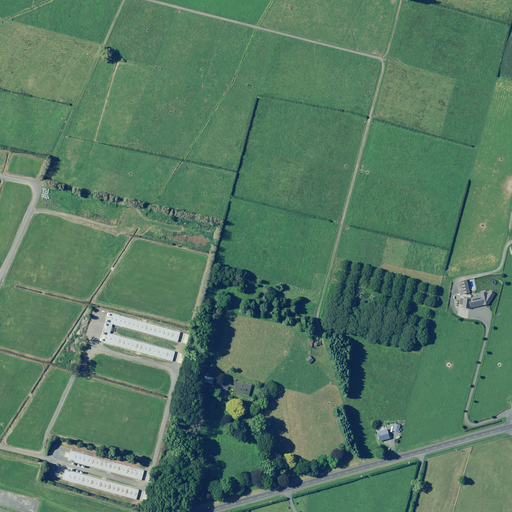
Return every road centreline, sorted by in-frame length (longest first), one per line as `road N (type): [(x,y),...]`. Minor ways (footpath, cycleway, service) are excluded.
road 1 (track): [(142,0),(380,59),(317,320),(365,467)]
road 2 (unclassified): [(511,426),(203,511)]
road 3 (track): [(119,0),(38,187)]
